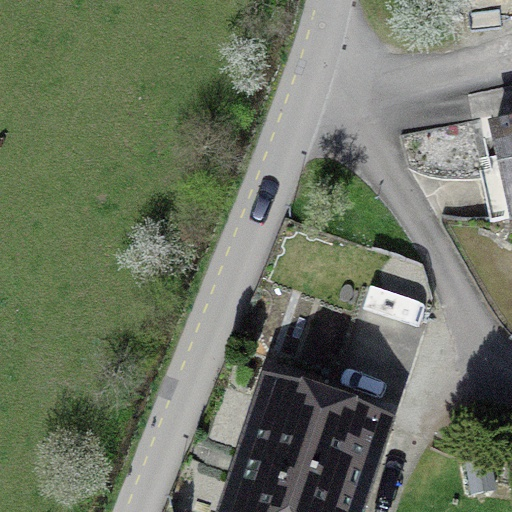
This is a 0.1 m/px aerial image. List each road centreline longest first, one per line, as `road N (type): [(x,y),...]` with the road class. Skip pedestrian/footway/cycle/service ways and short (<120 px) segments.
road 1 (residential): [(311,68),(132,511)]
road 2 (residential): [(311,68),(409,205),(489,340),(511,358)]
road 3 (unknown): [(511,65),(351,124)]
